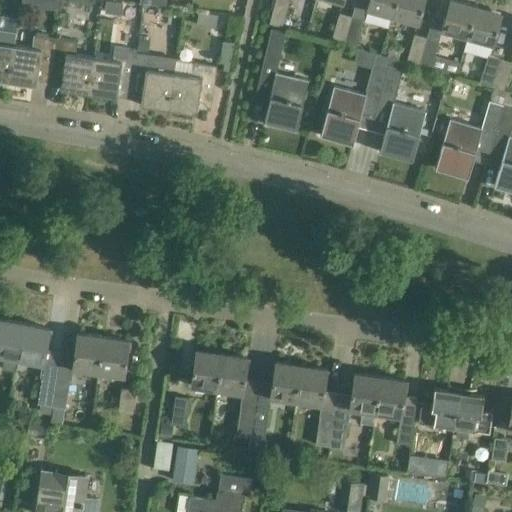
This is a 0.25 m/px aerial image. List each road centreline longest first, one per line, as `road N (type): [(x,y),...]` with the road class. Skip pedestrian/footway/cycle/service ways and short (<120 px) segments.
road 1 (unclassified): [(511,242),(223,158),(0,119)]
road 2 (residential): [(511,356),(220,319),(0,273)]
